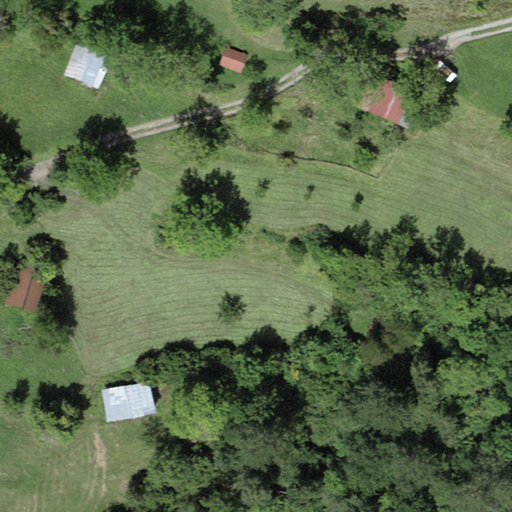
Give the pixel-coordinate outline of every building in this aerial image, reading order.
[(72,43),(50,74),(77,94),(99,62),(72,43)] [(224,47),(219,65),(241,73),(247,55),(224,47)] [(423,97),(369,74),(356,106),(410,129),(423,97)] [(52,279),(13,268),(3,302),(42,313),(52,279)] [(395,311),(374,308),(371,331),(392,335),(395,311)] [(149,381),(103,389),(108,420),(154,412),(149,381)]
